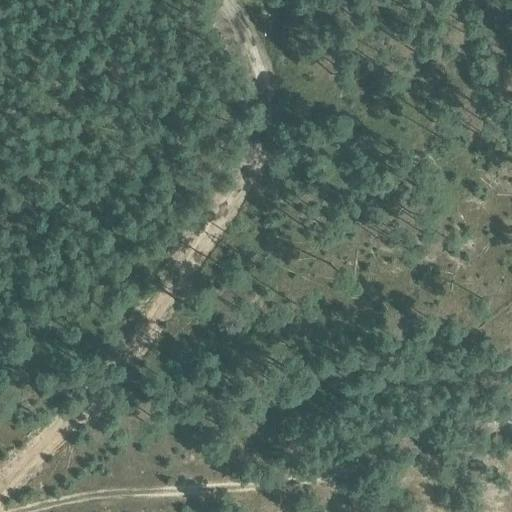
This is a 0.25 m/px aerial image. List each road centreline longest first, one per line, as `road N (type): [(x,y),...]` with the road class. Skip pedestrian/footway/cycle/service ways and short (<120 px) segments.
road 1 (track): [(0,485),(146,331),(246,172),(263,98),(216,0)]
road 2 (track): [(511,418),(112,511)]
